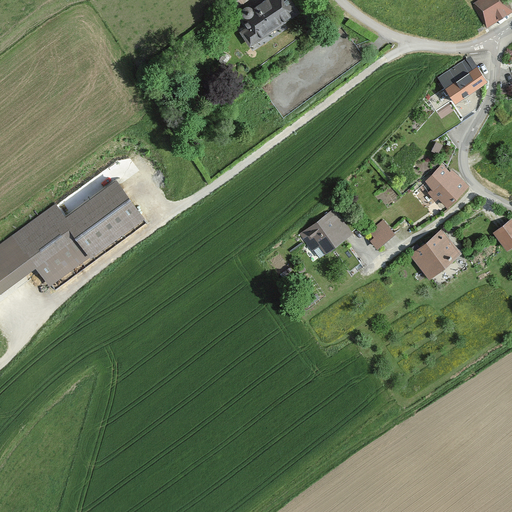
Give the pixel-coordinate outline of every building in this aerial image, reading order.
[(294,0),(260,0),(246,9),(261,41),(300,12),(294,0)] [(511,6),(509,0),(481,0),(474,4),(484,29),(511,10),(511,6)] [(472,62),(440,80),(453,106),(483,84),(472,62)] [(442,166),(426,184),(448,211),(470,190),(452,173),(450,175),(442,166)] [(107,167),(0,243),(0,297),(39,269),(51,286),(145,219),(107,167)] [(335,210),(300,236),(317,261),(353,236),(335,210)] [(511,221),(502,229),(493,236),(507,254),(511,250),(511,221)] [(374,241),(370,244),(377,253),(395,237),(383,222),(370,234),(374,241)] [(442,232),(410,258),(430,283),(462,257),(447,237),(442,232)]
